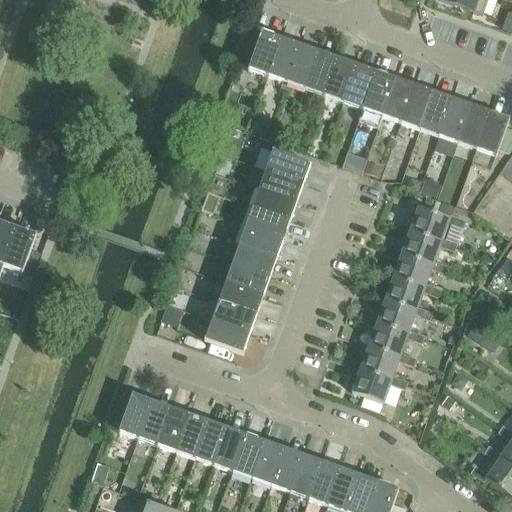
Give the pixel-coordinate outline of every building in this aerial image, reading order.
[(481,19),(487,0),(439,0),(439,3),(476,17),(481,19)] [(260,36),(247,74),(266,81),(280,43),(260,36)] [(280,43),(266,81),(285,87),(298,50),(280,43)] [(298,50),(285,87),(303,94),(317,56),(298,50)] [(317,56),(303,94),(322,101),(335,63),(317,56)] [(335,63),(322,101),(341,108),(354,70),(335,63)] [(354,70),(341,108),(360,114),(374,77),(354,70)] [(360,114),(357,125),(376,131),(380,121),(393,84),(374,77),(360,114)] [(393,84),(380,121),(398,128),(412,90),(393,84)] [(412,90),(398,128),(417,135),(431,97),(412,90)] [(431,97),(417,135),(436,142),(449,104),(431,97)] [(449,104),(436,142),(455,148),(468,111),(449,104)] [(468,111),(455,148),(474,155),(487,117),(468,111)] [(487,117),(474,155),(494,162),(497,154),(504,134),(507,125),(487,117)] [(255,120),(249,135),(264,140),(269,126),(255,120)] [(511,136),(504,134),(497,154),(507,158),(511,150),(511,136)] [(271,155),(264,174),(302,188),(309,169),(271,155)] [(309,177),(327,182),(332,164),(314,159),(309,177)] [(367,166),(364,176),(375,180),(378,170),(367,166)] [(511,186),(511,172),(505,168),(498,177),(511,186)] [(264,174),(258,193),(295,207),(302,188),(264,174)] [(410,181),(406,192),(417,196),(421,185),(410,181)] [(424,184),(419,197),(435,203),(439,189),(424,184)] [(211,187),(209,194),(216,197),(219,190),(211,187)] [(258,193),(251,212),(288,226),(295,207),(258,193)] [(438,205),(437,215),(455,217),(456,207),(438,205)] [(418,210),(410,233),(455,250),(456,249),(442,244),(448,228),(462,233),(464,226),(418,210)] [(251,212),(244,231),(282,245),(288,226),(251,212)] [(0,226),(0,273),(2,269),(16,232),(0,226)] [(244,231),(237,250),(275,264),(282,245),(244,231)] [(16,232),(2,269),(21,276),(35,239),(16,232)] [(410,233),(401,257),(447,273),(448,272),(434,267),(439,252),(453,256),(455,250),(410,233)] [(237,250),(231,269),(268,283),(275,264),(237,250)] [(511,253),(500,270),(511,278),(511,276),(511,253)] [(401,257),(393,280),(439,296),(440,294),(426,289),(431,275),(445,280),(447,273),(401,257)] [(231,269),(224,288),(262,302),(268,283),(231,269)] [(393,280),(385,303),(431,319),(431,317),(418,312),(423,297),(437,302),(439,296),(393,280)] [(224,288),(217,306),(255,320),(262,302),(224,288)] [(385,303),(377,326),(422,342),(423,341),(409,336),(414,321),(428,326),(431,319),(385,303)] [(217,306),(211,326),(248,339),(255,320),(217,306)] [(241,359),(248,339),(211,326),(204,345),(241,359)] [(377,326),(368,349),(414,366),(415,363),(401,358),(406,344),(420,349),(422,342),(377,326)] [(474,329),(467,339),(477,345),(484,335),(474,329)] [(368,349),(360,372),(406,389),(407,387),(393,382),(398,366),(412,371),(414,366),(368,349)] [(360,372),(351,396),(363,401),(360,409),(380,416),(383,408),(390,390),(404,395),(406,389),(360,372)] [(457,377),(450,387),(455,390),(463,388),(466,383),(457,377)] [(117,437),(137,444),(150,406),(131,399),(117,437)] [(447,399),(441,407),(449,413),(455,404),(447,399)] [(150,406),(137,444),(156,451),(170,413),(150,406)] [(170,413),(156,451),(175,457),(188,420),(170,413)] [(499,434),(511,442),(511,415),(511,417),(511,436),(502,430),(499,434)] [(188,420),(175,457),(194,464),(207,426),(188,420)] [(207,426),(194,464),(212,471),(226,433),(207,426)] [(226,433),(212,471),(232,477),(245,440),(226,433)] [(486,454),(511,471),(511,442),(499,434),(497,437),(509,445),(500,459),(488,450),(486,454)] [(245,440),(232,477),(251,484),(264,447),(245,440)] [(264,447),(251,484),(271,491),(284,454),(264,447)] [(284,454),(271,491),(289,498),(303,460),(284,454)] [(511,501),(511,499),(511,471),(486,454),(483,457),(496,466),(486,479),(474,471),(470,477),(482,486),(484,483),(511,501)] [(303,460),(289,498),(308,504),(321,467),(303,460)] [(104,486),(109,468),(99,466),(94,483),(104,486)] [(321,467),(308,504),(326,511),(339,473),(321,467)] [(339,473),(326,511),(329,511),(347,511),(359,480),(339,473)] [(359,480),(347,511),(368,511),(377,487),(359,480)] [(377,487),(368,511),(403,511),(392,508),(397,494),(377,487)]
